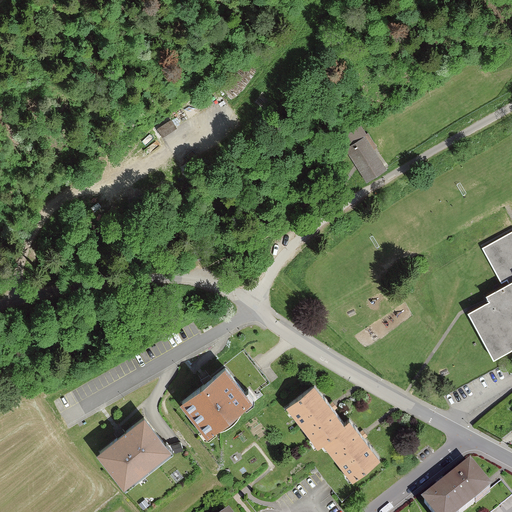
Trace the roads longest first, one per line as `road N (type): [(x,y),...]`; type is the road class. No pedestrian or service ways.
road 1 (residential): [(469,434),(314,354),(221,293)]
road 2 (unclassified): [(0,304),(141,277),(221,293)]
road 3 (residential): [(469,434),(373,511)]
